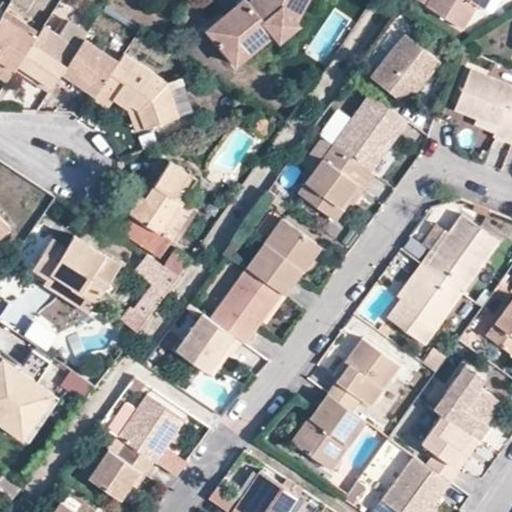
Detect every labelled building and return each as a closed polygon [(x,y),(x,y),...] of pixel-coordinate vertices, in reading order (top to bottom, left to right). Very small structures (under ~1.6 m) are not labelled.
[(270,37),(274,34),(296,19),(305,0),(251,0),(248,3),(245,0),(242,0),(208,31),(237,65),(270,37)] [(486,7),(490,0),(432,0),(429,6),(466,28),(480,4),(486,7)] [(490,0),(486,7),(492,10),(497,0),(490,0)] [(14,71),(35,39),(22,30),(0,17),(0,70),(10,77),(14,71)] [(299,24),(296,19),(274,34),(275,35),(280,41),(300,25),(299,24)] [(55,81),(77,48),(59,36),(43,26),(35,39),(14,71),(31,82),(35,77),(51,88),(55,81)] [(373,75),(406,100),(438,55),(404,30),(373,75)] [(77,48),(55,81),(70,91),(76,83),(95,96),(117,62),(83,40),(77,48)] [(142,128),(142,129),(178,118),(168,84),(123,54),(117,62),(95,96),(93,100),(106,108),(111,100),(126,111),(129,106),(136,110),(136,111),(142,128)] [(6,84),(10,77),(0,70),(0,79),(5,83),(6,84)] [(498,121),(496,128),(494,133),(511,140),(511,95),(467,76),(456,105),(479,114),(497,121),(498,121)] [(51,89),(51,88),(35,77),(31,82),(48,93),(51,89)] [(333,143),(366,167),(366,166),(378,149),(379,148),(384,152),(408,119),(370,92),(333,143)] [(133,133),(142,129),(142,128),(136,111),(136,110),(129,106),(126,111),(133,133)] [(495,128),(496,128),(498,121),(497,121),(479,114),(477,121),(495,128)] [(305,165),(313,171),(314,169),(333,143),(324,137),(305,165)] [(360,182),(366,186),(375,174),(372,171),(366,167),(333,143),(314,169),(313,171),(299,190),(338,218),(352,199),(348,197),(349,196),(359,182),(360,182)] [(384,153),(384,152),(379,148),(378,149),(366,166),(366,167),(372,171),(384,153)] [(144,198),(139,196),(127,212),(128,213),(129,213),(159,233),(181,202),(196,180),(168,162),(155,182),(154,183),(144,198)] [(149,180),(139,196),(144,198),(154,183),(150,181),(149,180)] [(356,201),(366,186),(360,182),(359,182),(349,196),(348,197),(352,199),(355,201),(356,201)] [(194,211),(181,202),(159,233),(129,213),(128,213),(115,232),(114,233),(145,253),(158,261),(194,211)] [(436,252),(431,249),(421,262),(462,291),(498,240),(462,214),(450,232),(436,252)] [(0,235),(9,226),(0,216),(0,235)] [(298,265),(315,242),(282,218),(247,267),(277,289),(282,293),(284,294),(302,268),(299,266),(298,265)] [(338,224),(331,234),(351,249),(358,239),(338,224)] [(445,229),(431,249),(436,252),(450,232),(445,229)] [(34,268),(49,278),(53,273),(95,301),(96,301),(120,265),(74,235),(66,246),(53,238),(34,268)] [(322,247),(315,242),(298,265),(299,266),(302,268),(305,270),(322,247)] [(164,265),(179,275),(191,257),(177,247),(164,265)] [(417,278),(403,298),(389,317),(425,342),(462,291),(421,262),(412,274),(417,278)] [(276,290),(277,289),(247,267),(211,317),(241,340),(245,343),(260,319),(257,317),(257,316),(276,290)] [(89,311),(96,301),(95,301),(53,273),(49,278),(45,283),(88,312),(89,311)] [(398,295),(403,298),(417,278),(412,274),(398,295)] [(260,319),(282,293),(277,289),(276,290),(257,316),(257,317),(260,319)] [(511,298),(485,334),(511,352),(511,298)] [(39,347),(55,325),(35,311),(19,334),(39,347)] [(241,340),(211,317),(204,312),(176,352),(205,372),(223,347),(224,347),(231,353),(241,340)] [(328,393),(353,411),(361,400),(371,407),(401,365),(361,337),(347,357),(352,360),(339,378),(328,393)] [(231,354),(231,353),(224,347),(223,347),(205,372),(213,378),(214,376),(231,354)] [(334,374),(339,378),(352,360),(347,357),(334,374)] [(2,360),(0,362),(0,368),(11,375),(15,370),(3,361),(2,360)] [(437,410),(470,434),(477,439),(487,425),(483,422),(477,417),(493,396),(493,395),(479,384),(483,377),(465,364),(434,408),(437,410)] [(25,431),(50,394),(15,370),(11,375),(0,368),(0,423),(8,429),(12,423),(25,431)] [(73,369),(63,384),(86,400),(96,386),(73,369)] [(143,390),(147,385),(136,377),(132,381),(143,390)] [(365,420),(353,411),(328,393),(311,416),(314,418),(315,419),(298,442),(297,442),(331,466),(365,420)] [(56,399),(50,394),(25,431),(12,423),(8,429),(26,442),(26,441),(31,435),(32,432),(56,399)] [(149,458),(150,459),(155,462),(185,417),(149,395),(118,438),(149,458)] [(498,399),(493,395),(493,396),(477,417),(483,422),(498,399)] [(452,461),(470,434),(437,410),(417,440),(431,450),(422,461),(448,480),(458,466),(453,462),(452,461)] [(292,438),(297,442),(298,442),(315,419),(314,418),(311,416),(308,414),(292,438)] [(458,466),(477,439),(470,434),(452,461),(453,462),(458,466)] [(139,473),(149,458),(118,438),(89,480),(121,501),(139,473)] [(448,480),(422,461),(412,454),(371,511),(425,511),(430,506),(448,480)] [(139,473),(140,473),(145,477),(155,462),(150,459),(149,458),(139,473)] [(242,485),(249,490),(261,473),(254,468),(242,485)] [(21,485),(3,473),(0,477),(0,491),(11,499),(21,485)] [(261,473),(249,490),(242,485),(227,475),(218,487),(240,503),(234,511),(288,511),(289,511),(298,498),(261,473)] [(75,511),(63,503),(57,511),(75,511)]
